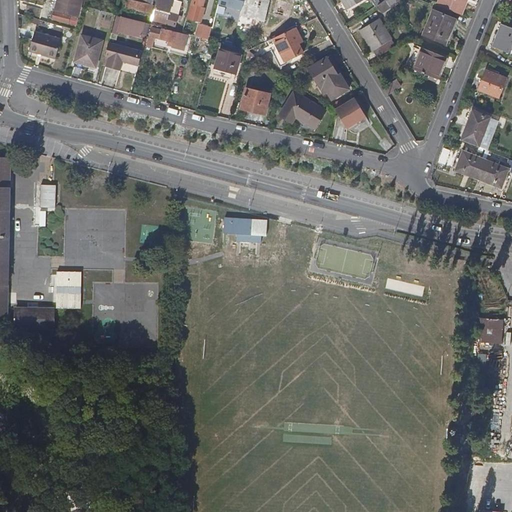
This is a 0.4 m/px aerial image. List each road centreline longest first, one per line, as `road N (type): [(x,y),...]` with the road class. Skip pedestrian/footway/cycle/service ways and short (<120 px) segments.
road 1 (secondary): [(0,115),(481,239)]
road 2 (residential): [(11,71),(412,177)]
road 3 (residential): [(420,168),(317,0)]
road 4 (residential): [(420,168),(489,0)]
road 5 (unknown): [(47,130),(44,165),(26,200),(19,302)]
